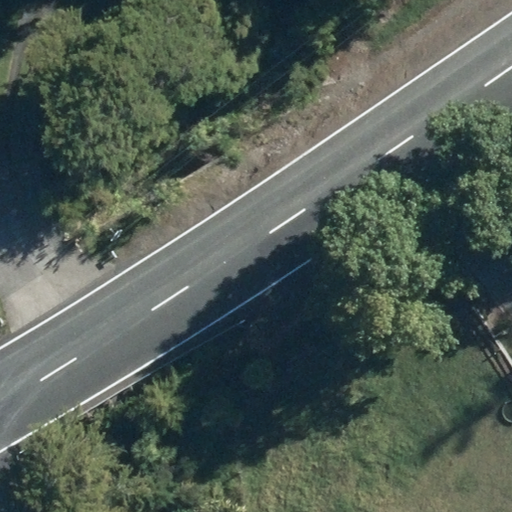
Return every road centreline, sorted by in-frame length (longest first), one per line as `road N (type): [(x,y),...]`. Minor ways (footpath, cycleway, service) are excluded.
road 1 (tertiary): [(0,402),(183,293),(511,65)]
road 2 (unknown): [(122,329),(87,0)]
